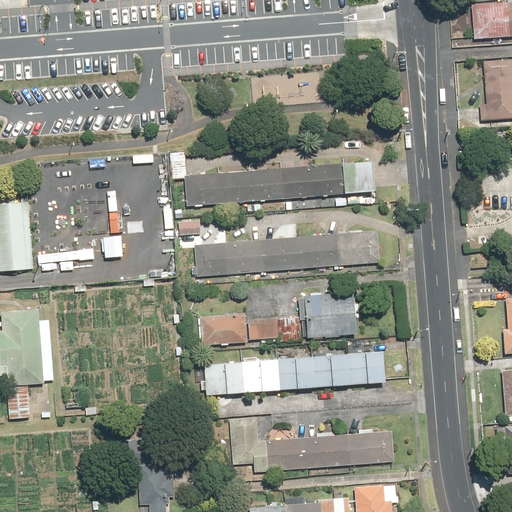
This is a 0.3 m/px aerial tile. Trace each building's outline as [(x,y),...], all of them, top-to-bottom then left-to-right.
[(511,1),(474,4),(477,39),(511,36),(511,1)] [(511,116),(511,59),(485,62),(488,103),(481,104),(482,119),(511,116)] [(329,72),(248,76),(250,106),(330,102),(329,72)] [(186,153),(171,154),(172,177),(188,176),(186,153)] [(345,163),(347,193),(378,191),(376,161),(345,163)] [(347,193),(345,163),(192,175),(195,205),(347,193)] [(30,201),(0,202),(0,258),(1,271),(34,269),(30,201)] [(202,221),(180,221),(180,233),(202,233),(202,221)] [(196,245),(199,275),(382,261),(379,230),(222,242),(221,231),(203,233),(204,244),(196,245)] [(494,251),(472,250),(472,265),(494,265),(494,251)] [(360,294),(300,296),(301,320),(310,319),(310,335),(362,333),(360,294)] [(0,330),(0,385),(8,385),(45,382),(45,380),(55,379),(50,319),(44,320),(43,308),(4,311),(5,331),(0,330)] [(248,342),(246,312),(204,315),(204,319),(198,319),(199,336),(203,336),(204,344),(248,342)] [(183,313),(173,314),(173,326),(183,326),(183,313)] [(251,320),(252,339),(279,338),(279,343),(300,341),(299,318),(251,320)] [(317,356),(206,363),(207,381),(202,381),(203,390),(209,390),(209,396),(263,392),(263,389),(387,381),(385,341),(372,342),(373,349),(364,350),(363,341),(348,342),(349,354),(330,355),(330,353),(317,354),(317,356)] [(185,346),(176,346),(175,358),(184,359),(185,346)] [(511,368),(503,370),(507,415),(511,414),(511,368)] [(30,386),(10,386),(11,418),(32,417),(30,386)] [(258,417),(231,419),(234,464),(254,463),(255,471),(394,463),(392,431),(259,438),(258,417)] [(152,500),(153,511),(165,511),(165,501),(177,500),(175,476),(169,477),(169,471),(141,473),(143,501),(152,500)] [(396,483),(356,486),(357,511),(394,511),(394,502),(397,501),(396,483)] [(285,505),(252,507),(252,511),(350,511),(350,497),(306,500),(306,495),(285,496),(285,505)]
